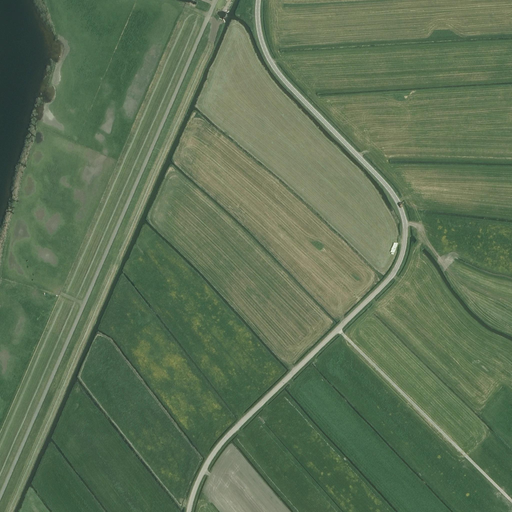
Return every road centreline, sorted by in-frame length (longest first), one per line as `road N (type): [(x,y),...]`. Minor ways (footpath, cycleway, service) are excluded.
road 1 (unclassified): [(189,511),(209,456),(382,284),(405,239),(390,187),(269,61),(258,0)]
road 2 (unclassified): [(216,0),(0,494)]
